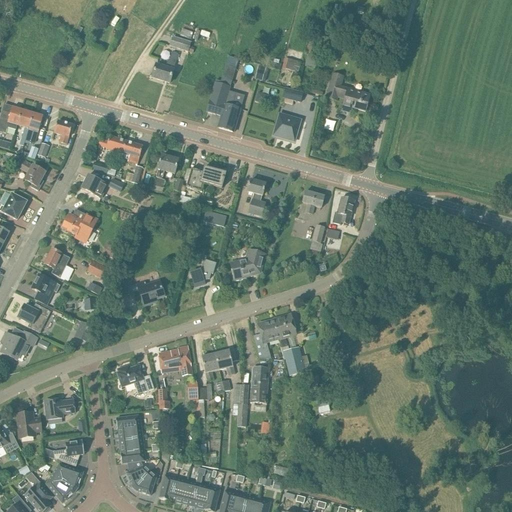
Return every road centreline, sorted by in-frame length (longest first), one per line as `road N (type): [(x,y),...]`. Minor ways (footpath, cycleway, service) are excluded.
road 1 (residential): [(87,360),(339,275),(364,243),(381,190)]
road 2 (secondary): [(365,186),(95,109)]
road 3 (residential): [(0,303),(75,164),(95,109)]
road 4 (residential): [(365,186),(413,0)]
road 5 (track): [(113,115),(184,0)]
road 6 (secondary): [(511,225),(381,190)]
road 7 (residential): [(87,360),(104,491)]
